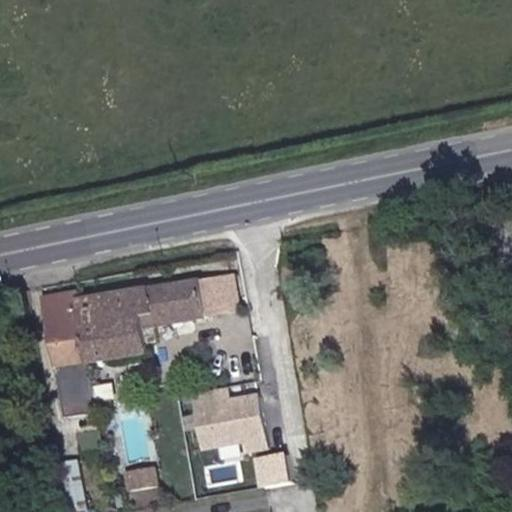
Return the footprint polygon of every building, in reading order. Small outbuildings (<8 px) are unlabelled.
[(157,327),(210,318),(210,315),(227,313),(222,279),(204,282),(204,279),(133,291),(139,329),(157,327)] [(139,329),(133,291),(81,301),(91,364),(151,354),(150,343),(159,342),(157,327),(139,329)] [(91,364),(81,301),(80,294),(46,299),(61,384),(67,384),(67,392),(79,391),(81,401),(97,398),(91,364)] [(511,356),(511,321),(492,326),(501,359),(511,356)] [(190,398),(200,451),(242,442),(244,454),(266,450),(254,393),(227,399),(225,391),(190,398)] [(260,455),(262,487),(296,484),(294,452),(260,455)] [(85,511),(90,511),(81,460),(63,464),(71,511),(85,511)] [(160,485),(157,470),(130,475),(133,490),(160,485)]
